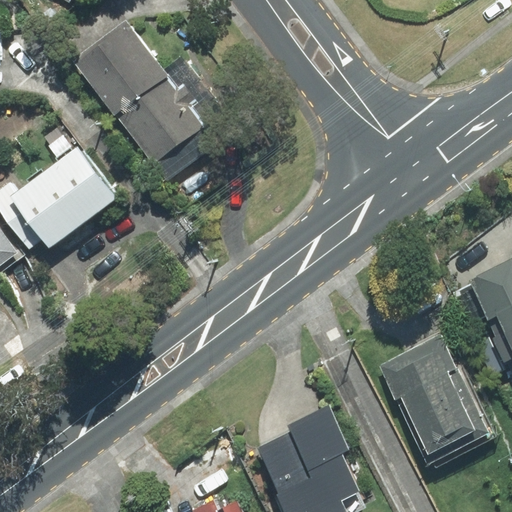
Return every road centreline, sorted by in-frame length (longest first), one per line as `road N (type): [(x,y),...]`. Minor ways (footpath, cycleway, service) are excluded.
road 1 (secondary): [(400,188),(0,490)]
road 2 (tertiary): [(400,188),(298,66),(265,0)]
road 3 (tertiary): [(292,0),(441,157)]
